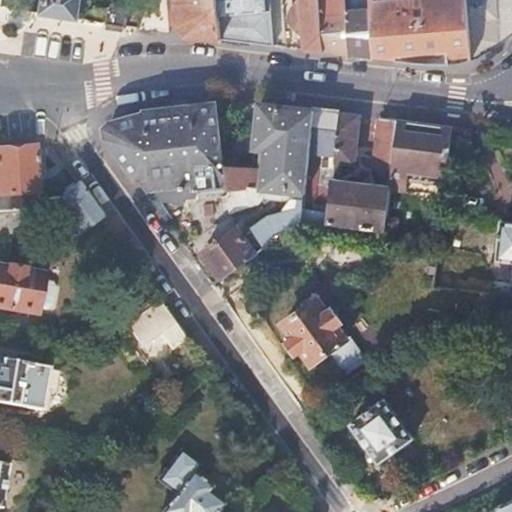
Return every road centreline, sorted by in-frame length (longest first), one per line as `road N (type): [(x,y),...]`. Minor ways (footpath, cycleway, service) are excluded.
road 1 (residential): [(346,511),(39,84)]
road 2 (residential): [(454,100),(215,69),(39,84)]
